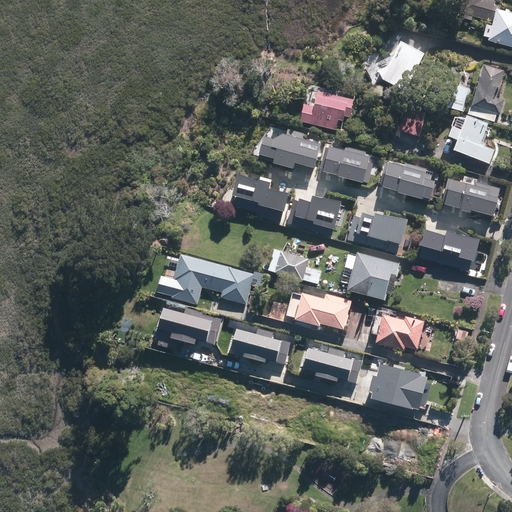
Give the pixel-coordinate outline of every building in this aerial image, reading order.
[(463,0),(460,15),(493,23),(492,28),(487,27),(484,38),(489,40),(488,42),(511,48),(511,15),(500,12),(502,4),(486,0),(463,0)] [(406,91),(425,53),(401,42),(389,66),(378,71),(382,79),(406,91)] [(501,115),(504,102),(496,99),(504,73),(483,67),(472,106),(470,105),(468,114),(495,122),(497,114),(501,115)] [(464,112),(471,89),(456,85),(450,107),(464,112)] [(314,109),(305,107),(301,123),(338,132),(340,123),(343,124),(345,118),(351,119),(355,103),(319,94),(316,109),(314,109)] [(404,106),(397,131),(419,138),(426,112),(404,106)] [(482,145),(489,126),(470,119),(467,118),(462,133),(452,130),(449,140),(457,144),(454,154),(487,166),(490,167),(496,152),(486,149),(487,147),(482,145)] [(263,138),(259,158),(317,170),(322,145),(281,136),(273,141),(263,138)] [(329,148),(323,173),(364,184),(370,158),(329,148)] [(387,161),(380,188),(432,201),(438,174),(387,161)] [(449,176),(442,205),(496,218),(503,189),(449,176)] [(290,191),(238,178),(230,210),(282,223),(290,191)] [(294,200),(288,226),(334,236),(342,204),(312,197),(310,204),(294,200)] [(354,216),(348,241),(400,253),(407,223),(374,215),(373,220),(354,216)] [(416,260),(468,273),(475,244),(451,238),(451,237),(442,234),(440,239),(422,234),(417,251),(419,251),(416,260)] [(267,268),(302,279),(303,277),(318,282),(322,269),(306,264),(309,256),(281,248),(280,251),(272,249),(267,268)] [(356,250),(346,287),(383,297),(385,290),(392,292),(400,261),(356,250)] [(254,272),(179,252),(173,277),(175,278),(170,295),(196,302),(201,285),(221,290),(220,295),(246,302),(254,272)] [(300,289),(293,316),(319,323),(319,321),(343,327),(351,298),(326,291),(325,295),(300,289)] [(214,348),(222,320),(184,309),(183,312),(163,307),(156,333),(169,336),(167,340),(158,337),(155,347),(177,353),(179,344),(193,347),(194,343),(214,348)] [(417,347),(424,319),(405,314),(404,317),(381,311),(374,340),(404,348),(405,344),(417,347)] [(468,329),(457,326),(455,337),(466,340),(468,329)] [(236,330),(231,351),(277,363),(282,342),(236,330)] [(308,350),(302,370),(346,383),(352,362),(308,350)] [(370,394),(413,406),(413,405),(419,406),(428,374),(422,372),(422,371),(380,359),(376,373),(372,372),(368,387),(372,389),(370,394)] [(197,410),(205,383),(194,379),(195,374),(175,368),(169,390),(178,405),(197,410)] [(231,418),(241,385),(214,377),(204,410),(231,418)] [(290,434),(300,400),(260,389),(250,423),(290,434)] [(358,452),(367,418),(328,408),(319,442),(358,452)] [(429,435),(386,424),(377,458),(420,469),(429,435)]
